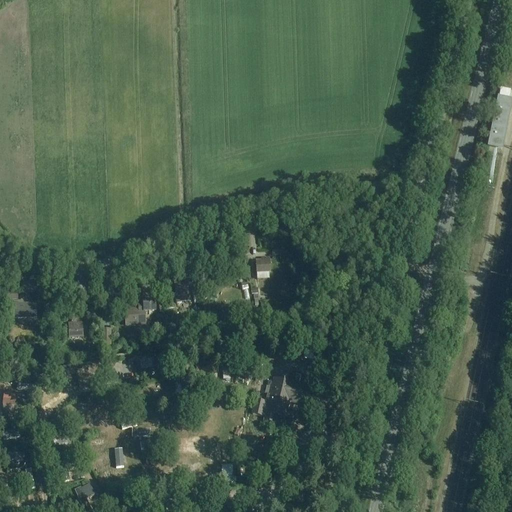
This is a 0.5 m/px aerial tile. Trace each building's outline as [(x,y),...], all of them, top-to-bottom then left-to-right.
[(509,101),(510,93),(501,91),(499,100),(509,101)] [(501,153),(511,104),(499,101),(489,150),(501,153)] [(257,273),(270,272),(269,258),(264,259),(265,262),(256,263),(257,273)] [(179,281),(179,280),(173,281),(178,305),(192,303),(188,280),(179,281)] [(253,302),(266,300),(266,295),(258,296),(258,289),(252,290),(253,302)] [(126,328),(146,326),(145,313),(152,313),(151,300),(138,301),(138,303),(133,304),(133,309),(129,310),(129,312),(125,312),(126,328)] [(26,304),(20,304),(18,304),(18,302),(13,302),(13,319),(37,319),(37,305),(26,304)] [(223,321),(236,320),(235,306),(229,307),(230,309),(221,310),(223,321)] [(69,325),(69,328),(69,339),(82,338),(81,324),(69,325)] [(144,376),(160,374),(158,361),(142,362),(144,376)] [(91,382),(102,381),(101,364),(90,365),(91,382)] [(300,406),(304,387),(274,380),(270,397),(267,396),(266,404),(255,401),(252,415),(265,418),(264,423),(277,426),(278,418),(286,420),(290,404),(300,406)] [(32,385),(32,392),(37,391),(37,396),(44,396),(44,385),(32,385)] [(16,408),(17,394),(7,393),(7,395),(4,394),(3,406),(16,408)] [(74,406),(71,410),(83,418),(90,409),(83,404),(79,409),(74,406)] [(23,430),(6,433),(8,440),(25,437),(23,430)] [(93,436),(94,443),(112,441),(111,434),(93,436)] [(98,451),(100,461),(112,459),(110,449),(98,451)] [(223,459),(223,450),(210,450),(210,460),(223,459)] [(23,452),(8,455),(9,462),(15,461),(22,459),(25,459),(23,452)] [(121,469),(105,487),(112,492),(127,475),(121,469)] [(35,471),(16,475),(18,481),(36,477),(35,471)] [(89,493),(96,491),(94,485),(87,487),(89,493)] [(191,502),(190,511),(208,511),(209,503),(191,502)]
